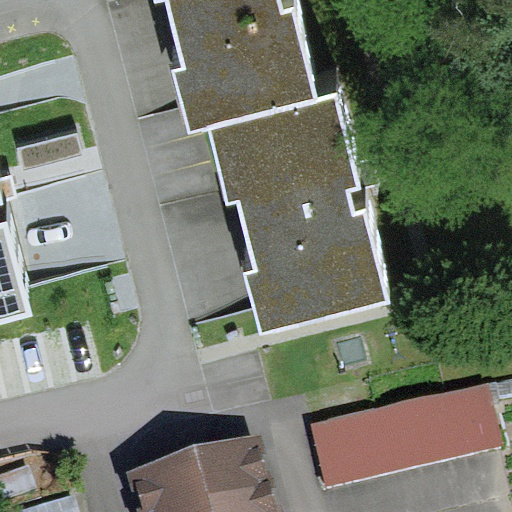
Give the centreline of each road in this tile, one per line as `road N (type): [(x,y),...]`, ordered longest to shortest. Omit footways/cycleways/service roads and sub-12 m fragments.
road 1 (residential): [(82,0),(182,386),(0,428)]
road 2 (unknown): [(182,386),(209,511)]
